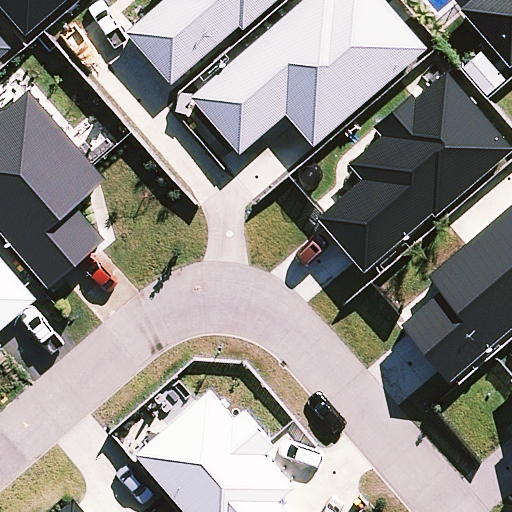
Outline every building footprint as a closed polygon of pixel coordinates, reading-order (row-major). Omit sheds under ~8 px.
[(6,0),(28,25),(57,0),(6,0)] [(149,0),(125,21),(172,73),(239,14),(243,19),(264,0),(149,0)] [(289,0),(190,86),(241,143),(286,104),(314,136),(427,37),(395,0),(289,0)] [(511,0),(462,0),(511,56),(511,55),(511,0)] [(0,51),(16,38),(0,19),(0,51)] [(436,206),(511,140),(511,135),(446,61),(414,88),(411,83),(374,114),(381,123),(348,152),(362,168),(321,203),(318,205),(363,260),(432,202),(436,206)] [(0,222),(46,278),(107,226),(76,193),(106,167),(96,154),(30,76),(0,101),(0,222)] [(451,369),(511,316),(511,192),(429,264),(442,279),(403,312),(451,369)] [(0,335),(2,333),(0,330),(0,319),(38,287),(0,242),(0,335)] [(209,376),(134,441),(194,511),(299,511),(279,489),(294,475),(265,443),(275,433),(242,396),(233,405),(209,376)] [(95,511),(73,485),(43,511),(95,511)]
